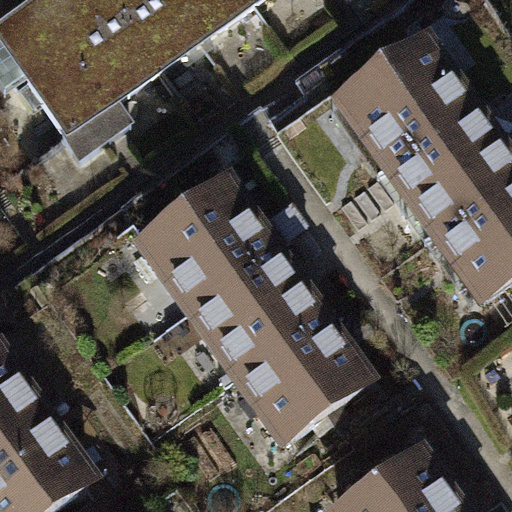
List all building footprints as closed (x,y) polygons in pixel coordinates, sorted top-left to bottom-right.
[(64,0),(1,46),(70,142),(65,145),(82,169),(133,132),(118,110),(270,0),(314,0),(315,1),(316,0),(64,0)] [(346,105),(394,171),(471,117),(423,50),(346,105)] [(394,171),(442,238),(511,188),(511,173),(471,117),(394,171)] [(511,188),(442,238),(490,305),(511,289),(511,188)] [(148,247),(196,314),(273,259),(225,192),(148,247)] [(294,210),(276,223),(292,245),(310,232),(294,210)] [(196,314),(244,381),(322,325),(273,259),(196,314)] [(244,381),(293,447),(370,392),(322,325),(244,381)] [(0,455),(44,424),(0,362),(0,455)] [(0,455),(0,511),(62,511),(92,490),(44,424),(0,455)] [(347,511),(455,511),(419,461),(347,511)]
